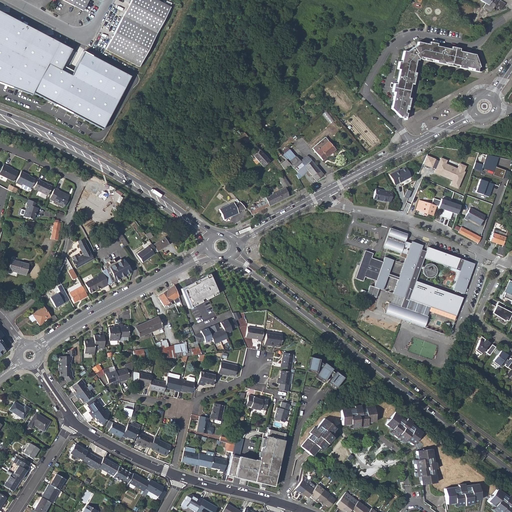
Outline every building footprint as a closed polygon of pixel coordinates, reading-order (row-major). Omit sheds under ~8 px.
[(87,0),(61,0),(82,11),(87,0)] [(131,0),(106,49),(139,67),(170,8),(155,0),(131,0)] [(499,10),(503,7),(505,4),(498,0),(496,0),(496,1),(494,0),(480,0),(480,1),(485,4),(482,8),(486,13),(491,12),(493,10),(493,8),(494,7),(497,9),(499,10)] [(51,39),(0,12),(0,82),(31,95),(32,93),(102,130),(130,76),(83,52),(72,72),(70,76),(60,70),(62,66),(71,49),(51,39)] [(418,58),(478,72),(479,67),(473,54),(456,50),(457,48),(448,46),(448,48),(433,45),(434,43),(427,41),(426,44),(415,41),(414,44),(412,47),(410,46),(408,48),(409,49),(407,52),(404,51),(401,62),(399,62),(397,69),(399,70),(396,84),(394,83),(392,92),(394,92),(391,108),(400,118),(405,119),(418,58)] [(60,70),(70,76),(72,72),(62,66),(60,70)] [(246,143),(250,139),(244,133),(238,138),(240,140),(242,139),(246,143)] [(312,149),(322,161),(335,150),(325,138),(312,149)] [(256,159),(263,167),(269,161),(258,148),(250,155),(254,160),(256,159)] [(277,150),(272,154),(279,163),(284,159),(282,157),(277,150)] [(284,159),(288,163),(292,159),(286,153),(282,157),(284,159)] [(494,175),(503,178),(506,170),(496,167),(499,157),(487,154),(484,164),(475,162),(473,168),(482,171),(483,168),(495,172),(494,175)] [(427,155),(424,164),(433,168),(437,159),(427,155)] [(308,172),(315,181),(317,179),(323,175),(307,156),(301,161),(296,156),(292,159),(288,163),(290,165),(295,170),(298,174),(296,175),(298,179),(308,172)] [(450,185),(458,188),(465,172),(464,171),(466,166),(460,163),(457,168),(446,163),(447,160),(441,157),(435,171),(441,173),(440,175),(452,180),(450,185)] [(284,169),(290,165),(288,163),(284,159),(279,163),(284,169)] [(7,166),(3,164),(0,171),(0,175),(12,182),(17,172),(11,169),(6,167),(7,166)] [(389,174),(395,185),(410,177),(405,167),(394,173),(394,171),(389,174)] [(268,173),(260,181),(265,186),(267,184),(274,178),(277,175),(270,168),(266,171),(268,173)] [(26,174),(21,171),(15,183),(15,184),(21,186),(20,188),(27,191),(28,191),(29,189),(30,189),(34,179),(28,176),(25,175),(26,174)] [(277,177),(278,178),(284,189),(285,188),(289,186),(290,186),(281,174),(277,177)] [(476,192),(489,197),(494,184),(481,179),(476,192)] [(52,188),(38,180),(33,189),(47,197),(52,188)] [(251,214),(289,196),(287,192),(285,188),(284,189),(262,199),(263,201),(248,209),(251,214)] [(375,188),(373,199),(385,202),(386,201),(390,202),(392,192),(375,188)] [(58,191),(54,189),(49,200),(53,202),(53,204),(62,208),(63,208),(68,198),(61,194),(59,194),(57,193),(58,191)] [(443,197),(439,208),(459,215),(463,203),(443,197)] [(90,209),(101,216),(108,205),(96,198),(92,205),(90,209)] [(36,205),(27,200),(26,206),(25,211),(20,210),(18,216),(23,218),(31,220),(33,219),(35,213),(36,213),(37,209),(35,208),(36,205)] [(434,208),(435,209),(436,206),(419,200),(416,209),(432,215),(434,208)] [(237,212),(244,209),(244,208),(239,203),(234,205),(233,203),(219,210),(223,219),(237,213),(237,212)] [(484,216),(469,207),(463,218),(467,220),(468,218),(479,224),(484,216)] [(53,224),(50,240),(57,241),(61,224),(59,224),(58,224),(53,224)] [(115,226),(111,228),(123,247),(127,244),(115,226)] [(460,226),(457,232),(477,242),(480,237),(460,226)] [(499,245),(496,253),(503,256),(506,247),(505,247),(511,230),(509,229),(509,231),(506,230),(505,233),(498,231),(499,230),(494,229),(489,241),(501,245),(501,246),(499,245)] [(394,235),(388,233),(382,248),(399,254),(406,235),(397,231),(395,235),(394,235)] [(164,237),(152,245),(156,251),(156,252),(168,244),(164,237)] [(72,261),(76,268),(93,258),(84,243),(85,242),(83,238),(76,242),(79,246),(78,246),(83,256),(82,257),(81,256),(78,257),(76,254),(71,257),(73,260),(72,261)] [(461,298),(414,281),(422,259),(458,272),(452,291),(462,295),(473,264),(448,255),(446,260),(444,259),(446,255),(426,248),(425,252),(420,250),(421,246),(410,242),(402,264),(397,278),(387,274),(392,261),(384,257),(382,262),(375,281),(373,287),(378,289),(382,290),(387,277),(397,280),(392,294),(403,298),(404,294),(409,296),(407,300),(455,317),(461,298)] [(153,253),(156,251),(152,245),(151,244),(136,254),(142,262),(154,254),(153,253)] [(375,281),(382,262),(370,258),(372,253),(364,250),(353,279),(361,281),(363,277),(375,281)] [(104,269),(101,271),(102,272),(106,284),(107,285),(130,272),(131,272),(123,259),(120,261),(104,269)] [(108,265),(103,268),(104,269),(120,261),(119,259),(113,262),(108,265)] [(28,265),(10,260),(8,270),(17,273),(25,275),(28,265)] [(429,265),(428,265),(427,265),(426,265),(425,266),(423,267),(422,269),(422,270),(421,272),(422,273),(422,274),(422,275),(423,276),(425,277),(426,278),(427,278),(429,279),(430,278),(431,278),(432,277),(433,277),(434,276),(435,274),(435,273),(435,272),(435,271),(435,269),(435,268),(434,267),(433,266),(432,265),(430,265),(429,265)] [(76,276),(72,269),(68,271),(73,280),(77,278),(76,276)] [(100,289),(104,287),(103,286),(106,284),(102,272),(99,274),(101,277),(99,278),(98,276),(84,283),(90,293),(99,288),(100,289)] [(178,288),(187,308),(217,294),(208,275),(178,288)] [(511,283),(509,282),(506,288),(507,288),(503,297),(511,300),(511,283)] [(50,297),(56,307),(69,300),(61,285),(58,287),(60,291),(50,297)] [(81,286),(69,293),(74,303),(80,299),(81,299),(87,296),(81,286)] [(171,305),(169,302),(173,300),(175,304),(179,301),(178,297),(173,286),(157,296),(158,297),(157,297),(163,306),(164,305),(165,306),(166,305),(167,307),(171,305)] [(375,297),(378,289),(373,287),(368,286),(365,294),(375,297)] [(403,298),(392,294),(388,303),(404,309),(407,300),(409,296),(404,294),(403,298)] [(505,305),(498,301),(496,305),(498,306),(495,312),(496,314),(507,320),(511,313),(503,309),(505,305)] [(404,309),(388,303),(384,314),(421,327),(425,317),(404,309)] [(43,307),(31,315),(35,321),(38,325),(43,322),(42,321),(46,319),(49,317),(43,307)] [(240,319),(237,312),(232,313),(234,319),(235,321),(240,319)] [(157,317),(145,322),(150,332),(161,327),(157,317)] [(226,320),(219,323),(221,327),(225,335),(231,332),(230,330),(234,328),(231,321),(227,322),(226,320)] [(138,337),(150,332),(145,322),(134,327),(138,337)] [(122,324),(118,324),(118,325),(118,337),(118,340),(118,341),(127,341),(127,337),(128,337),(128,326),(122,326),(122,324)] [(217,324),(209,327),(211,331),(208,332),(211,340),(213,344),(226,339),(225,335),(221,327),(218,328),(217,324)] [(108,340),(118,340),(118,337),(118,325),(114,325),(114,327),(108,327),(108,340)] [(257,340),(261,341),(263,329),(247,326),(245,337),(257,338),(257,340)] [(201,333),(197,335),(200,342),(204,341),(204,343),(211,340),(208,332),(206,328),(200,331),(201,333)] [(266,331),(264,344),(272,345),(273,344),(280,345),(282,334),(266,331)] [(100,336),(93,336),(93,339),(94,349),(103,349),(103,333),(100,333),(100,336)] [(489,343),(481,336),(475,351),(480,355),(489,343)] [(88,355),(94,355),(94,349),(93,339),(88,339),(88,341),(84,341),(84,354),(88,354),(88,355)] [(200,355),(201,354),(197,344),(194,345),(194,349),(189,349),(189,352),(188,352),(188,356),(200,355)] [(489,355),(495,347),(491,344),(486,352),(489,355)] [(174,353),(173,346),(163,348),(162,346),(156,348),(161,358),(175,357),(174,353)] [(57,362),(57,366),(70,366),(70,360),(71,360),(71,356),(74,356),(74,352),(72,349),(65,353),(65,355),(65,356),(63,356),(58,356),(58,361),(57,362)] [(132,351),(133,359),(144,358),(143,350),(132,351)] [(507,355),(501,350),(493,361),(499,366),(502,362),(505,364),(504,366),(507,368),(507,367),(511,360),(511,359),(510,358),(509,360),(505,357),(507,355)] [(281,363),(280,367),(291,369),(291,365),(293,354),(283,352),(281,363)] [(310,357),(307,369),(317,372),(320,359),(310,357)] [(131,377),(131,362),(124,364),(125,368),(115,372),(118,380),(118,382),(122,381),(122,380),(125,379),(129,378),(131,377)] [(236,366),(220,362),(217,373),(226,375),(226,374),(234,376),(236,366)] [(322,366),(316,375),(325,380),(330,372),(333,368),(325,363),(322,366)] [(91,368),(95,373),(101,369),(97,364),(94,366),(91,368)] [(70,372),(70,366),(57,366),(57,371),(58,371),(58,376),(61,376),(66,383),(73,378),(71,376),(71,372),(70,372)] [(113,382),(118,380),(115,372),(114,369),(104,373),(107,383),(113,381),(113,382)] [(278,383),(277,390),(287,391),(290,372),(281,370),(279,379),(277,378),(276,383),(278,383)] [(214,375),(199,371),(196,384),(202,386),(203,383),(211,385),(214,375)] [(344,377),(336,371),(328,381),(336,387),(344,377)] [(143,386),(147,387),(149,379),(150,376),(138,373),(135,383),(143,385),(143,386)] [(174,392),(178,393),(178,391),(181,380),(166,377),(165,383),(163,389),(174,391),(174,392)] [(72,393),(75,396),(85,388),(83,385),(85,384),(81,379),(71,387),(74,392),(72,393)] [(147,390),(162,393),(163,389),(165,383),(149,379),(147,387),(147,390)] [(185,381),(181,380),(178,391),(182,391),(183,390),(190,392),(192,382),(185,381)] [(88,391),(85,388),(75,396),(77,399),(79,398),(82,402),(92,395),(89,391),(88,391)] [(266,399),(261,398),(261,400),(257,398),(252,397),(252,396),(248,395),(245,406),(250,407),(250,408),(258,410),(259,409),(264,410),(266,399)] [(88,412),(90,415),(101,407),(99,404),(100,404),(97,399),(86,406),(90,411),(88,412)] [(276,407),(274,419),(284,422),(288,403),(281,401),(279,408),(276,407)] [(9,410),(23,419),(30,409),(25,405),(23,408),(14,402),(9,410)] [(209,414),(209,418),(220,420),(223,405),(213,403),(210,414),(209,414)] [(340,409),(340,416),(340,419),(341,421),(341,425),(350,424),(350,428),(351,428),(352,428),(354,428),(354,427),(367,426),(367,422),(375,421),(375,417),(376,416),(375,414),(374,406),(360,407),(360,405),(353,406),(354,408),(340,409)] [(103,409),(102,407),(101,407),(90,415),(92,419),(94,418),(95,420),(97,422),(99,424),(101,425),(108,414),(107,412),(105,411),(103,409)] [(413,444),(415,441),(417,441),(417,438),(418,437),(422,431),(411,423),(412,421),(407,418),(405,419),(394,411),(390,417),(387,418),(387,420),(385,424),(392,429),(390,432),(391,432),(391,434),(392,435),(394,435),(400,439),(400,441),(402,442),(403,442),(406,439),(413,444)] [(34,424),(44,431),(50,422),(36,413),(28,426),(31,428),(34,424)] [(207,422),(208,418),(200,416),(198,416),(197,420),(198,420),(197,426),(196,426),(195,431),(206,433),(211,434),(212,428),(207,427),(208,422),(207,422)] [(332,423),(332,425),(341,421),(340,419),(340,416),(336,417),(332,419),(329,423),(330,423),(332,423)] [(314,429),(313,427),(308,433),(310,434),(300,446),(312,456),(319,448),(322,450),(324,450),(325,448),(325,447),(330,441),(331,441),(332,439),(332,438),(332,437),(330,435),(331,434),(332,434),(333,433),(333,431),(335,428),(332,425),(332,423),(330,423),(329,423),(323,418),(315,427),(314,429)] [(125,427),(108,419),(105,425),(109,427),(108,429),(121,436),(122,434),(125,427)] [(130,424),(139,428),(140,424),(132,420),(130,424)] [(130,424),(127,422),(125,427),(122,434),(126,436),(127,435),(133,438),(139,428),(130,424)] [(145,445),(148,447),(149,446),(152,439),(139,432),(135,442),(144,446),(145,445)] [(159,437),(154,435),(152,439),(149,446),(153,449),(165,455),(170,445),(159,439),(159,437)] [(234,440),(220,436),(219,441),(226,443),(233,445),(234,440)] [(232,455),(228,474),(274,486),(284,440),(267,436),(259,461),(232,455)] [(422,448),(424,449),(424,444),(421,440),(418,437),(417,438),(417,441),(415,441),(421,449),(422,448)] [(24,453),(33,459),(39,449),(30,443),(24,453)] [(224,449),(232,452),(233,445),(226,443),(224,449)] [(70,453),(82,460),(87,451),(88,450),(81,445),(80,447),(75,444),(70,453)] [(432,448),(424,449),(422,448),(421,449),(420,450),(416,450),(417,459),(414,459),(414,460),(413,461),(414,463),(415,464),(416,472),(415,472),(415,475),(416,475),(416,476),(420,476),(421,484),(437,481),(435,468),(437,467),(436,461),(434,462),(434,460),(432,448)] [(81,461),(97,470),(98,467),(102,460),(87,451),(82,460),(81,461)] [(191,465),(195,466),(195,464),(198,454),(183,451),(181,462),(191,464),(191,465)] [(204,464),(210,466),(212,457),(212,456),(198,453),(198,454),(195,464),(203,466),(204,464)] [(98,467),(113,476),(119,466),(103,457),(102,460),(98,467)] [(225,460),(212,457),(210,466),(210,467),(219,469),(218,471),(223,472),(225,460)] [(18,466),(13,474),(21,479),(29,467),(19,460),(16,464),(18,466)] [(113,477),(126,485),(128,482),(133,474),(119,466),(113,476),(113,477)] [(13,491),(21,479),(13,474),(12,473),(10,476),(4,486),(13,491)] [(128,482),(143,491),(148,482),(133,473),(133,474),(128,482)] [(56,474),(50,485),(59,490),(65,479),(56,474)] [(309,482),(302,476),(301,481),(307,485),(309,482)] [(163,487),(150,479),(148,482),(143,491),(141,494),(145,496),(146,494),(148,491),(151,492),(158,496),(157,498),(161,500),(165,492),(162,490),(163,487)] [(297,492),(299,495),(307,485),(301,481),(295,489),(297,491),(297,492)] [(307,485),(299,495),(302,497),(303,496),(307,498),(309,496),(315,487),(309,482),(307,485)] [(464,485),(464,483),(458,484),(458,486),(444,488),(447,504),(454,503),(455,506),(456,506),(457,507),(459,507),(460,506),(468,505),(469,506),(471,505),(471,504),(472,504),(472,501),(480,499),(480,495),(481,493),(479,491),(478,484),(466,485),(464,485)] [(52,503),(59,490),(50,485),(49,484),(41,497),(50,502),(52,503)] [(310,499),(313,501),(322,490),(316,485),(315,487),(309,496),(311,498),(310,499)] [(497,489),(492,495),(489,496),(490,498),(487,502),(494,507),(491,509),(492,510),(492,511),(493,511),(494,511),(495,511),(494,511),(511,511),(511,498),(509,496),(508,497),(497,489)] [(326,493),(322,490),(313,501),(316,503),(317,502),(318,503),(326,493)] [(352,496),(346,491),(336,504),(339,506),(338,507),(341,509),(348,500),(352,496)] [(318,503),(320,505),(328,495),(328,494),(326,493),(318,503)] [(196,510),(203,499),(198,496),(196,499),(194,497),(194,496),(192,495),(187,496),(185,500),(180,507),(184,509),(186,508),(187,506),(191,508),(191,509),(195,511),(196,510)] [(334,500),(328,495),(320,505),(323,507),(324,506),(327,508),(334,500)] [(358,501),(352,496),(348,500),(352,503),(354,505),(358,501)] [(44,511),(50,502),(41,497),(34,510),(36,511),(44,511)] [(213,511),(217,507),(203,499),(196,510),(199,511),(213,511)] [(352,503),(348,500),(341,509),(344,511),(345,511),(346,511),(352,503)] [(353,511),(358,511),(364,506),(358,501),(354,505),(352,503),(346,511),(348,511),(351,509),(354,511),(353,511)]
